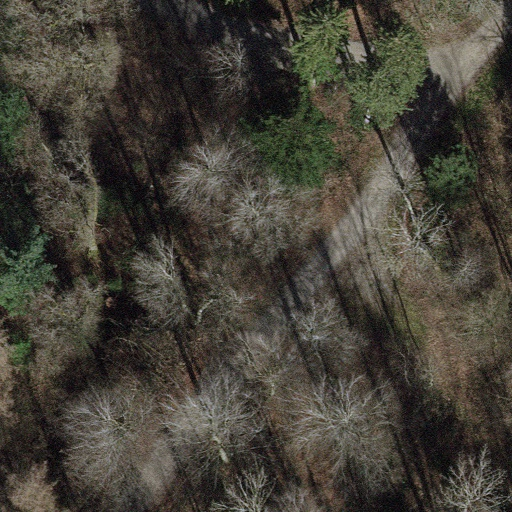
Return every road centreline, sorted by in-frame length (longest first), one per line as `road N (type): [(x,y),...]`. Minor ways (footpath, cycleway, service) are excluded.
road 1 (track): [(456,87),(126,511)]
road 2 (track): [(158,0),(255,37),(456,87)]
road 3 (track): [(332,248),(419,338),(511,471)]
